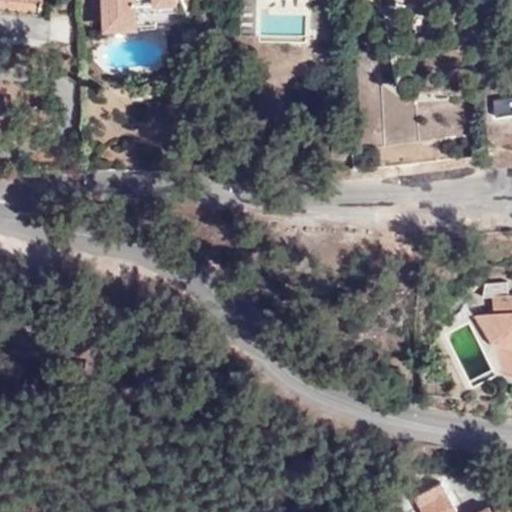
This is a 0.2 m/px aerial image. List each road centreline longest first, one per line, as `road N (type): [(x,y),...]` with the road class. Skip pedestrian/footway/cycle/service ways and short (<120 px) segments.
road 1 (residential): [(511,435),(365,408),(301,380),(213,278),(14,227)]
road 2 (residential): [(511,175),(222,192),(79,187),(34,199),(14,227)]
